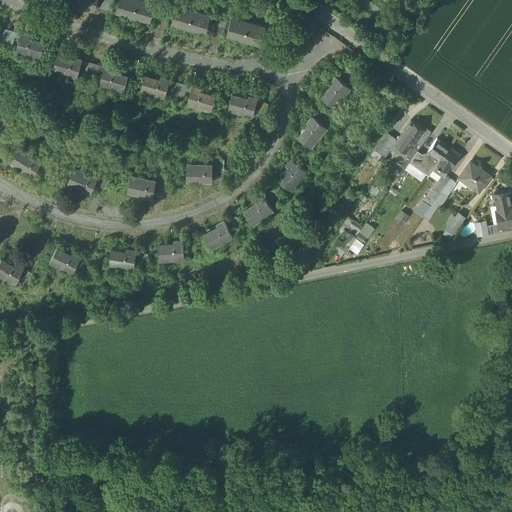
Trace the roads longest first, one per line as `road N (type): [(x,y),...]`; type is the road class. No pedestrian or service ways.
road 1 (unclassified): [(511,233),(0,337)]
road 2 (residential): [(511,152),(296,0)]
